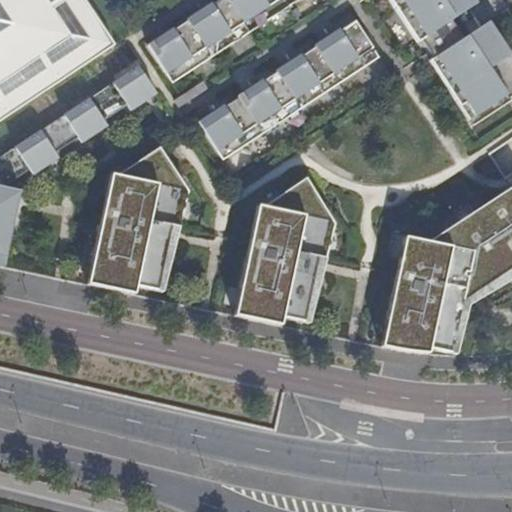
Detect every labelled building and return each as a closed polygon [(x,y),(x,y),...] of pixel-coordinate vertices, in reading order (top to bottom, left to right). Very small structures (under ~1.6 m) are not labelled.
[(0,0),(0,118),(67,74),(111,46),(82,0),(0,0)] [(296,0),(218,0),(198,14),(197,12),(182,22),(183,24),(160,39),(159,38),(144,48),(169,86),(296,0)] [(388,0),(384,0),(413,42),(416,41),(388,0)] [(388,0),(416,41),(428,58),(468,118),(511,88),(511,77),(477,26),(470,31),(459,13),(465,8),(459,0),(388,0)] [(467,0),(459,0),(465,8),(470,5),(467,0)] [(375,58),(350,21),(325,38),(324,37),(310,47),(311,48),(287,64),(286,63),(272,72),(273,74),(249,90),(248,88),(233,98),(235,100),(211,116),(210,114),(195,124),(221,162),(375,58)] [(511,67),(482,23),(477,26),(511,77),(511,88),(468,118),(428,58),(425,61),(468,126),(511,96),(511,67)] [(18,190),(0,186),(0,185),(24,170),(28,175),(50,161),(47,155),(74,137),(78,143),(100,129),(96,123),(123,106),(126,111),(150,95),(134,69),(0,155),(0,257),(4,258),(18,190)] [(161,292),(184,191),(155,150),(113,177),(108,176),(86,284),(132,294),(134,287),(161,292)] [(309,323),(331,223),(303,180),(261,208),(254,206),(231,316),(280,325),(281,317),(309,323)] [(511,274),(511,182),(425,242),(401,237),(379,348),(426,356),(428,350),(457,357),(467,304),(474,300),(511,274)]
